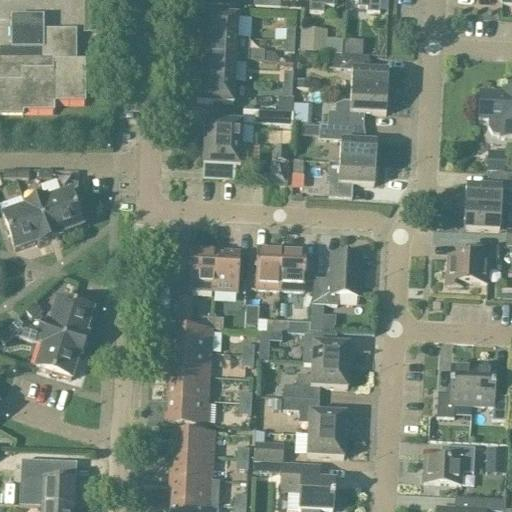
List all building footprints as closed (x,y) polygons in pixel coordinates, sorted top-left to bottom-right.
[(99,0),(83,0),(84,33),(100,33),(99,0)] [(223,8),(223,0),(200,0),(201,7),(223,8)] [(234,0),(223,0),(223,8),(235,9),(236,0),(234,0)] [(280,2),(279,11),(287,11),(300,12),(300,0),(287,0),(287,3),(280,2)] [(345,1),(344,0),(309,0),(308,15),(322,16),(323,9),(333,9),(333,1),(345,1)] [(344,0),(345,1),(357,2),(357,10),(367,11),(366,15),(379,16),(379,0),(344,0)] [(266,10),(267,1),(254,1),(254,9),(266,10)] [(267,1),(266,10),(279,11),(280,2),(267,1)] [(200,17),(199,40),(236,42),(237,19),(200,17)] [(0,118),(22,118),(22,114),(53,114),(53,105),(84,105),(84,64),(76,64),(75,32),(43,32),(43,19),(10,19),(10,50),(0,50),(0,118)] [(300,31),(299,54),(325,55),(326,42),(313,42),(313,32),(300,31)] [(284,44),(293,45),(294,32),(285,32),(284,44)] [(199,40),(198,61),(235,63),(248,64),(248,54),(249,42),(236,42),(199,40)] [(293,45),(284,44),(284,56),(293,57),(293,45)] [(271,56),(263,56),(262,66),(276,66),(277,63),(271,56)] [(327,58),(326,72),(352,74),(351,95),(386,96),(388,75),(368,74),(363,73),(364,60),(327,58)] [(198,61),(197,83),(234,85),(235,63),(198,61)] [(283,87),(291,88),(292,75),(283,75),(283,87)] [(234,85),(197,83),(196,105),(233,107),(234,85)] [(298,83),(298,92),(309,92),(309,84),(298,83)] [(291,88),(283,87),(282,101),(291,101),(291,88)] [(479,94),(478,122),(488,122),(488,130),(492,137),(499,137),(499,140),(511,140),(511,92),(502,92),(501,95),(479,94)] [(327,129),(363,131),(363,117),(385,118),(386,96),(351,95),(350,104),(344,104),(335,108),(335,115),(328,115),(327,129)] [(277,100),(277,116),(292,116),(293,108),(293,101),(291,101),(282,101),(277,100)] [(250,114),(249,128),(280,130),(292,131),(292,116),(277,116),(250,114)] [(204,146),(240,148),(242,126),(205,124),(204,146)] [(319,129),(318,144),(340,145),(339,166),(375,168),(376,146),(366,146),(352,145),(353,131),(327,129),(319,129)] [(239,170),(240,148),(204,146),(202,168),(239,170)] [(288,151),(272,150),(271,164),(287,165),(288,151)] [(504,175),(505,154),(487,153),(486,174),(504,175)] [(293,164),(292,178),(302,179),(303,165),(293,164)] [(339,166),(330,165),(328,203),(351,204),(352,188),(374,190),(375,168),(339,166)] [(16,174),(3,174),(3,183),(15,183),(16,174)] [(28,174),(16,174),(15,183),(28,183),(28,174)] [(51,174),(38,174),(38,183),(51,183),(51,174)] [(465,190),(464,211),(500,213),(501,192),(511,192),(511,177),(491,176),(490,191),(465,190)] [(69,195),(46,203),(59,238),(82,230),(69,195)] [(46,203),(45,201),(24,209),(25,211),(37,246),(38,248),(59,240),(59,238),(46,203)] [(37,246),(25,211),(2,219),(14,254),(37,246)] [(500,213),(464,211),(463,233),(499,235),(500,213)] [(486,288),(487,262),(497,263),(498,251),(465,248),(465,260),(447,260),(447,276),(445,276),(444,289),(462,290),(462,286),(486,288)] [(280,295),(281,255),(266,254),(266,251),(256,250),(254,293),(280,295)] [(213,295),(215,255),(190,254),(188,294),(213,295)] [(240,256),(215,255),(213,295),(238,297),(240,256)] [(306,256),(281,255),(280,295),(303,296),(306,256)] [(330,257),(328,283),(313,282),(311,308),(337,309),(338,299),(360,300),(362,259),(330,257)] [(176,328),(177,328),(190,329),(191,320),(192,301),(178,300),(176,328)] [(92,315),(57,303),(50,327),(85,338),(92,315)] [(40,313),(34,306),(25,315),(31,322),(40,313)] [(244,335),(256,335),(257,323),(258,311),(245,310),(244,335)] [(323,319),(310,319),(310,326),(309,335),(322,335),(323,319)] [(190,329),(190,332),(200,333),(200,320),(191,320),(190,329)] [(200,320),(200,333),(211,333),(212,321),(200,320)] [(212,321),(211,333),(225,334),(225,322),(222,322),(212,321)] [(22,330),(16,323),(7,332),(13,339),(13,338),(21,331),(22,330)] [(288,326),(278,325),(278,337),(287,337),(288,326)] [(78,360),(80,360),(87,339),(85,338),(50,327),(47,326),(43,338),(34,335),(31,344),(41,347),(40,348),(43,349),(78,360)] [(304,338),(309,338),(309,335),(310,326),(288,326),(287,337),(304,338)] [(21,331),(13,338),(24,342),(27,333),(21,331)] [(168,331),(167,356),(210,358),(211,333),(200,333),(190,332),(168,331)] [(13,339),(7,332),(0,338),(0,343),(4,348),(13,339)] [(303,346),(302,368),(311,369),(348,371),(349,348),(335,347),(331,347),(331,336),(322,335),(309,335),(309,338),(304,338),(303,346)] [(241,359),(253,360),(254,349),(242,348),(241,359)] [(78,360),(43,349),(35,372),(70,383),(78,360)] [(268,354),(258,353),(258,365),(267,366),(268,354)] [(166,379),(209,382),(210,358),(167,356),(166,379)] [(252,371),(253,360),(241,359),(241,370),(252,371)] [(473,367),(458,366),(458,369),(450,369),(449,398),(437,398),(436,423),(453,424),(454,410),(471,411),(473,367)] [(487,368),(473,367),(471,411),(491,412),(491,424),(504,425),(505,400),(493,399),(495,371),(487,371),(487,368)] [(283,402),(318,404),(319,391),(347,393),(348,371),(311,369),(310,380),(297,378),(297,389),(283,389),(283,402)] [(166,379),(165,403),(208,406),(209,382),(166,379)] [(239,396),(239,407),(250,408),(251,397),(239,396)] [(272,401),(271,413),(280,414),(280,402),(272,401)] [(308,427),(307,438),(344,440),(345,418),(318,416),(318,404),(283,402),(282,414),(298,416),(298,426),(308,427)] [(208,406),(165,403),(163,428),(206,430),(208,406)] [(250,408),(239,407),(238,418),(250,419),(250,408)] [(170,459),(213,461),(214,437),(171,434),(170,459)] [(252,465),(282,467),(283,449),(264,447),(264,436),(254,435),(252,465)] [(344,440),(307,438),(306,460),(343,462),(344,440)] [(461,476),(472,477),(474,452),(440,450),(440,462),(424,461),(422,487),(460,489),(461,476)] [(236,451),(235,462),(247,463),(248,452),(236,451)] [(487,453),(486,465),(504,466),(505,454),(487,453)] [(170,459),(169,483),(218,486),(218,485),(211,485),(213,461),(170,459)] [(247,463),(235,462),(235,473),(247,474),(247,463)] [(19,508),(19,510),(41,511),(69,511),(72,511),(74,487),(75,487),(75,485),(74,485),(75,468),(76,468),(76,467),(21,464),(21,466),(23,466),(21,508),(19,508)] [(252,465),(252,477),(253,477),(280,478),(281,470),(282,470),(282,467),(252,465)] [(280,482),(279,496),(287,496),(299,497),(298,511),(332,511),(334,485),(319,484),(308,483),(309,472),(282,470),(281,470),(280,478),(280,482)] [(218,486),(169,483),(167,507),(216,510),(218,486)] [(234,497),(233,510),(245,511),(246,498),(234,497)] [(440,511),(436,511),(435,511),(502,511),(503,503),(475,502),(474,511),(440,511)]
